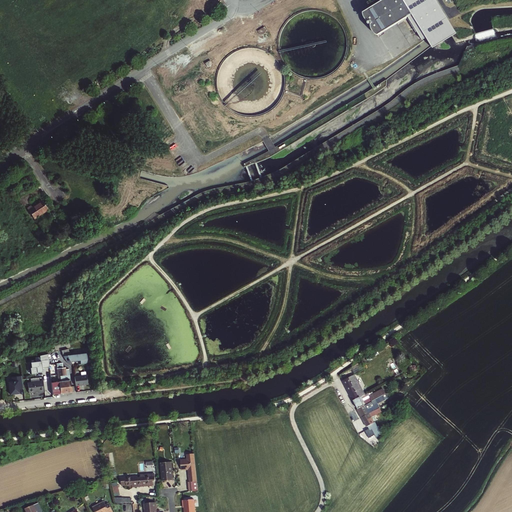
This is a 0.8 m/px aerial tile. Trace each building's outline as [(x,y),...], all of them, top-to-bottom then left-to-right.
[(412,15),(431,46),(455,31),(435,0),(382,0),(383,0),(366,11),(380,34),(412,15)] [(287,25),(284,30),(282,42),(283,50),(287,61),(292,68),(298,73),(305,76),(313,78),(322,78),(332,75),(341,69),(348,61),(351,54),(352,44),(350,33),(347,27),(341,21),(334,15),(323,11),(318,11),(309,11),(303,13),(296,17),(287,25)] [(494,28),(477,34),(479,41),(496,36),(494,28)] [(195,55),(223,38),(218,30),(201,40),(200,38),(189,45),(195,55)] [(240,49),(234,52),(229,56),(224,62),(220,71),(218,81),(219,88),(221,95),(224,101),(228,106),(237,112),(243,115),(253,117),(260,116),(267,114),(273,111),(278,107),(284,98),(288,89),(289,82),(287,72),(285,65),(281,59),(276,54),(270,50),(264,48),(257,46),(250,46),(240,49)] [(47,209),(41,199),(31,206),(30,204),(26,207),(33,218),(47,209)] [(86,353),(63,356),(67,362),(80,361),(81,364),(88,363),(86,353)] [(50,367),(49,359),(36,361),(31,362),(31,367),(30,367),(31,374),(37,373),(37,372),(41,372),(41,369),(42,369),(42,368),(50,367)] [(59,381),(51,382),(53,394),(72,392),(69,369),(66,369),(66,367),(63,368),(62,363),(57,363),(59,381)] [(75,376),(76,386),(88,384),(87,375),(75,376)] [(354,375),(343,380),(354,401),(362,396),(364,395),(354,375)] [(19,389),(23,389),(22,376),(12,377),(12,382),(10,382),(10,388),(9,388),(10,394),(19,393),(19,389)] [(28,382),(29,392),(39,391),(39,392),(44,392),(42,380),(28,382)] [(365,401),(362,396),(354,401),(358,409),(382,396),(379,391),(375,393),(376,395),(372,397),(371,396),(368,398),(368,399),(365,401)] [(382,396),(358,409),(362,417),(375,410),(374,409),(368,412),(367,409),(380,402),(379,400),(383,398),(382,396)] [(377,414),(375,410),(362,417),(367,426),(369,430),(370,429),(376,426),(371,417),(377,414)] [(189,481),(196,481),(195,460),(194,453),(187,454),(187,458),(181,459),(181,469),(188,468),(189,481)] [(172,460),(161,461),(162,480),(173,479),(172,460)] [(137,477),(138,484),(155,483),(155,476),(147,477),(147,473),(141,474),(141,477),(137,477)] [(126,478),(122,478),(123,485),(133,484),(138,484),(137,477),(137,476),(132,477),(126,477),(126,478)] [(117,483),(111,484),(114,497),(120,495),(117,483)] [(195,511),(194,499),(183,500),(184,511),(195,511)] [(37,511),(36,509),(40,508),(38,502),(24,508),(26,511),(37,511)] [(104,502),(93,506),(94,511),(112,511),(109,504),(106,505),(104,502)] [(157,508),(156,502),(143,503),(144,509),(145,509),(144,511),(156,511),(156,508),(157,508)]
